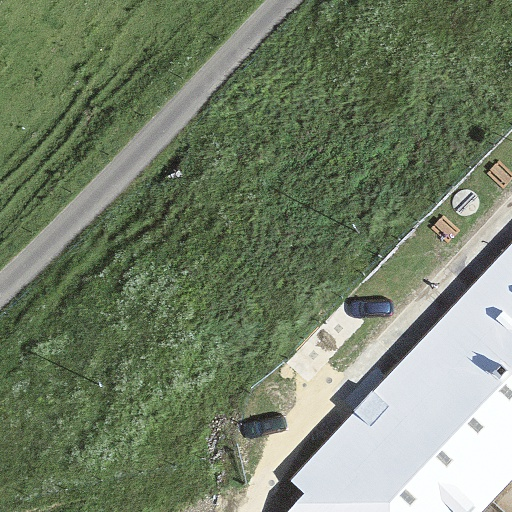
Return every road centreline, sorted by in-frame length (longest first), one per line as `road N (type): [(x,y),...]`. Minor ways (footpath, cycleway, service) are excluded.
road 1 (unclassified): [(287,0),(0,293)]
road 2 (track): [(511,219),(269,467),(250,511)]
